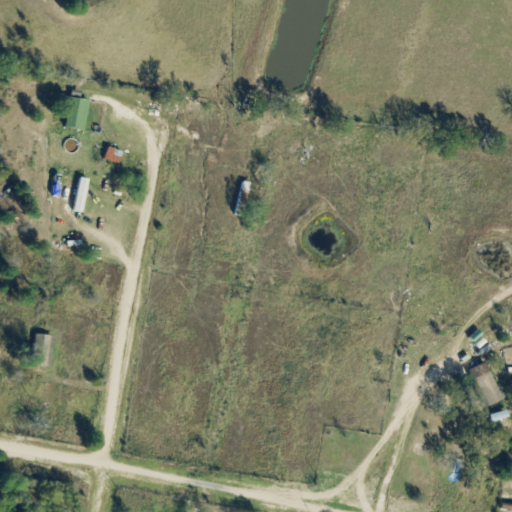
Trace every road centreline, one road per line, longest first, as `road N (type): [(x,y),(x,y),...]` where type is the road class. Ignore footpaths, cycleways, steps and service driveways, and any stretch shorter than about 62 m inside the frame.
road 1 (residential): [(96,511),(162,115)]
road 2 (residential): [(0,450),(356,511)]
